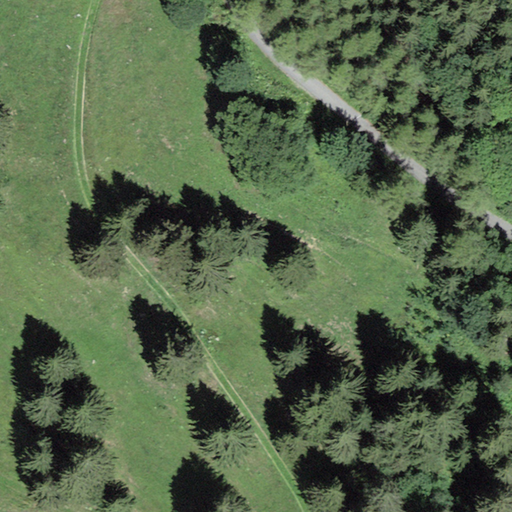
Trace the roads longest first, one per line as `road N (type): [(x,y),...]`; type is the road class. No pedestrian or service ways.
road 1 (track): [(308,511),(198,341),(89,198),(78,136),(95,0)]
road 2 (unclassified): [(511,232),(432,182),(292,72),(232,0)]
